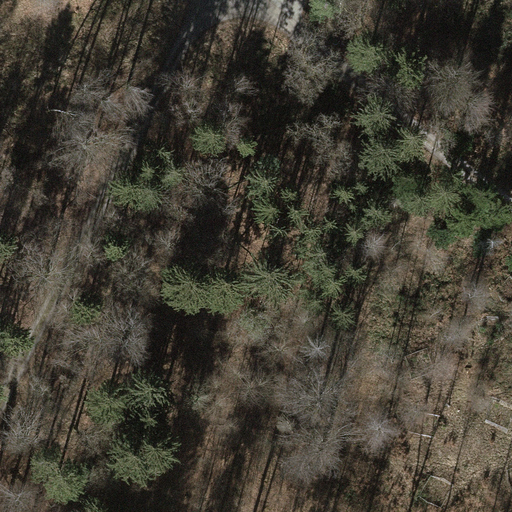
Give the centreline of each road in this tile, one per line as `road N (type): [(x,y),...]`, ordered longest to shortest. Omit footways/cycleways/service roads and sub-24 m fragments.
road 1 (track): [(214,0),(194,19),(0,414)]
road 2 (track): [(511,211),(261,0)]
